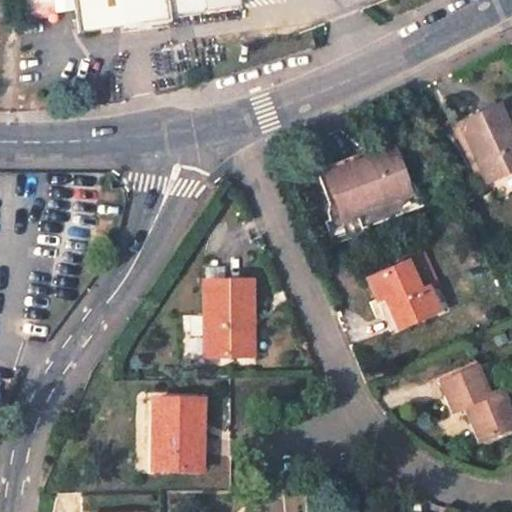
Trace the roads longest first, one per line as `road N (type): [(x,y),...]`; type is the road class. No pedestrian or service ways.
road 1 (residential): [(228,119),(350,391),(407,467),(495,507),(511,503)]
road 2 (residential): [(12,511),(30,419),(152,231),(183,132)]
road 3 (tertiary): [(504,0),(228,119)]
road 4 (tertiary): [(183,132),(93,144),(0,141)]
